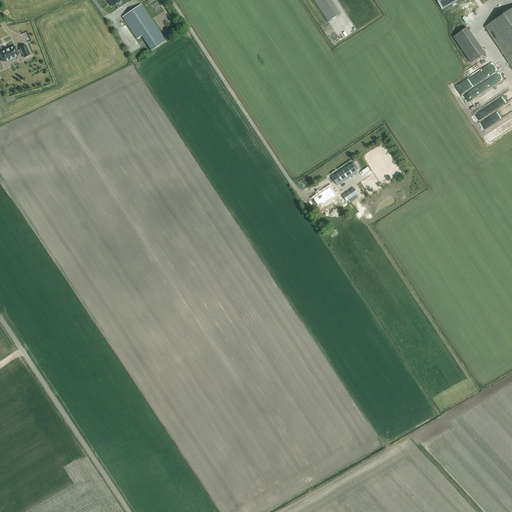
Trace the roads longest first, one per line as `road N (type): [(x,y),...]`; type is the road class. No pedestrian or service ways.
road 1 (track): [(281,511),(511,379)]
road 2 (unclassified): [(129,511),(0,317)]
road 3 (track): [(171,0),(298,193)]
